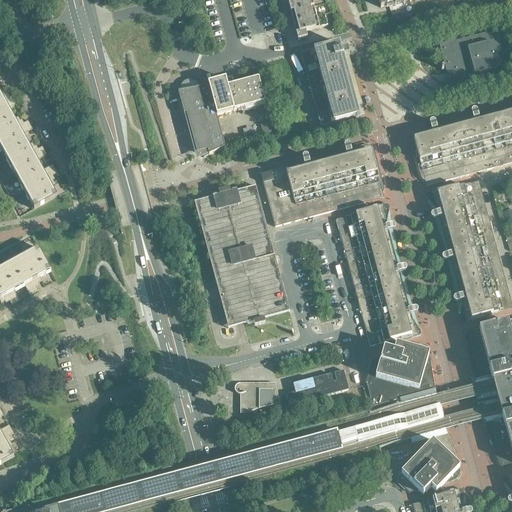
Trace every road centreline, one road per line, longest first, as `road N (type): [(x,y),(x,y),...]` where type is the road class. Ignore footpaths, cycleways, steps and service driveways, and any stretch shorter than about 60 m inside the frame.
road 1 (tertiary): [(180,381),(86,28)]
road 2 (residential): [(329,232),(323,225),(286,234),(282,243),(309,345)]
road 3 (residential): [(309,345),(345,335),(351,322),(329,232)]
road 4 (residential): [(0,320),(38,299),(56,300),(80,377)]
road 5 (tertiary): [(217,511),(180,381)]
road 6 (residential): [(180,381),(309,345)]
road 7 (residential): [(0,484),(77,455),(89,411)]
road 8 (residential): [(180,52),(159,11),(86,28)]
